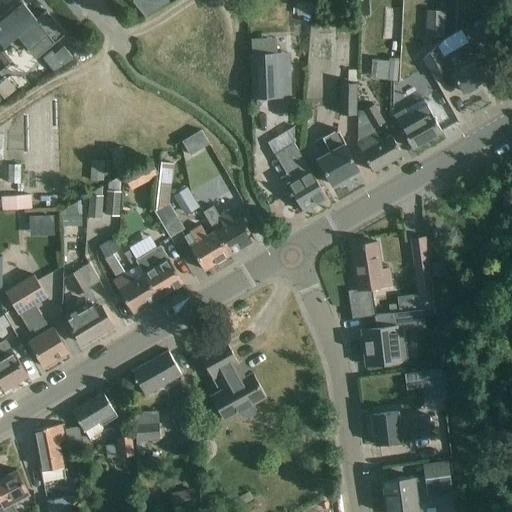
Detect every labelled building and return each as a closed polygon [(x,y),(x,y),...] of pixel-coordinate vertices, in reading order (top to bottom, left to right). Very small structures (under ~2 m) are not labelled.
[(55,43),(66,34),(47,10),(37,19),(22,1),(23,0),(22,0),(20,0),(0,17),(0,18),(0,19),(2,18),(3,20),(0,22),(0,42),(4,47),(9,43),(13,45),(17,47),(21,46),(25,44),(29,49),(47,34),(55,43)] [(132,0),(144,17),(167,0),(132,0)] [(309,0),(303,0),(294,0),(294,14),(309,15),(309,0)] [(395,36),(396,10),(384,10),(382,35),(395,36)] [(445,12),(427,11),(426,37),(443,37),(445,12)] [(297,25),(297,38),(307,38),(307,25),(297,25)] [(74,38),(67,44),(75,54),(82,48),(74,38)] [(456,49),(443,57),(447,65),(447,64),(449,68),(463,91),(466,90),(468,92),(477,87),(476,84),(489,77),(469,41),(455,48),(456,49)] [(448,69),(449,68),(447,64),(447,65),(443,57),(436,45),(423,58),(434,79),(449,71),(448,69)] [(53,52),(44,59),(54,71),(74,60),(64,48),(55,55),(53,52)] [(254,97),(281,96),(279,52),(252,53),(254,97)] [(397,80),(400,61),(390,59),(388,79),(397,80)] [(357,81),(357,70),(348,71),(348,81),(357,81)] [(7,78),(0,82),(0,93),(4,98),(16,89),(7,78)] [(338,83),(338,113),(354,113),(354,84),(338,83)] [(394,115),(401,128),(413,148),(442,131),(432,114),(442,108),(436,97),(426,103),(424,99),(394,115)] [(364,110),(374,128),(383,122),(373,105),(364,110)] [(317,158),(323,167),(332,185),(359,170),(344,144),(336,129),(321,137),(329,151),(317,158)] [(357,143),(363,153),(373,171),(403,154),(391,133),(380,139),(376,132),(357,143)] [(190,137),(183,141),(190,155),(198,150),(190,137)] [(280,178),(284,185),(294,202),(297,200),(303,211),(327,197),(294,143),(275,154),(287,174),(280,178)] [(89,158),(88,180),(104,181),(104,159),(89,158)] [(160,172),(155,211),(170,237),(184,229),(169,203),(174,162),(162,161),(160,172)] [(7,163),(6,182),(18,183),(19,164),(7,163)] [(157,173),(152,164),(148,165),(126,175),(127,187),(157,173)] [(105,215),(121,216),(122,192),(120,192),(121,176),(108,183),(108,191),(106,191),(105,215)] [(102,218),(104,196),(102,196),(103,186),(90,194),(88,217),(102,218)] [(191,186),(172,192),(179,217),(198,211),(191,186)] [(30,195),(3,197),(4,210),(31,208),(30,195)] [(62,211),(63,226),(82,226),(81,200),(62,211)] [(223,215),(242,247),(255,239),(245,222),(241,216),(232,220),(227,212),(223,215)] [(53,214),(30,215),(30,229),(54,228),(53,214)] [(215,230),(230,255),(242,247),(223,215),(220,217),(224,225),(215,230)] [(204,270),(230,255),(215,230),(206,236),(201,228),(193,232),(198,241),(190,245),(204,270)] [(133,313),(146,305),(126,273),(125,273),(113,253),(120,249),(114,237),(99,246),(117,278),(114,280),(133,313)] [(412,239),(418,280),(419,280),(421,297),(434,295),(426,237),(412,239)] [(358,289),(392,284),(389,268),(381,269),(377,242),(352,245),(358,289)] [(160,245),(136,260),(138,264),(139,265),(159,298),(184,282),(169,258),(160,245)] [(132,268),(138,264),(136,260),(132,253),(130,250),(124,254),(132,268)] [(445,262),(433,264),(435,275),(446,274),(445,262)] [(79,294),(100,281),(89,264),(68,276),(79,294)] [(159,298),(139,265),(126,273),(146,305),(159,298)] [(69,351),(58,334),(54,327),(50,329),(35,305),(47,298),(36,280),(33,275),(6,291),(9,296),(30,331),(33,329),(37,337),(29,342),(43,367),(69,351)] [(112,325),(102,308),(101,307),(96,310),(91,301),(66,317),(82,343),(112,325)] [(367,365),(408,360),(405,330),(426,327),(424,309),(374,315),(376,328),(363,329),(367,365)] [(6,339),(0,343),(0,384),(4,390),(28,376),(18,359),(11,348),(6,339)] [(225,340),(200,354),(213,378),(218,375),(225,388),(211,396),(224,420),(238,412),(241,417),(247,418),(254,414),(256,409),(253,403),(266,396),(253,373),(245,377),(237,364),(238,363),(225,340)] [(183,374),(179,367),(169,350),(131,371),(145,396),(183,374)] [(442,384),(429,385),(430,398),(444,397),(442,384)] [(118,416),(115,411),(103,392),(72,411),(90,439),(102,432),(104,428),(103,426),(118,416)] [(398,411),(392,412),(372,414),(376,444),(402,441),(401,440),(431,436),(429,415),(399,418),(398,411)] [(135,413),(137,449),(148,449),(147,440),(158,439),(156,412),(135,413)] [(33,430),(37,450),(44,483),(66,478),(59,443),(65,441),(62,424),(33,430)] [(134,455),(131,435),(117,437),(119,457),(134,455)] [(387,511),(412,511),(418,511),(416,494),(429,492),(428,483),(450,480),(448,461),(424,465),(425,476),(384,481),(387,511)] [(29,494),(26,487),(16,470),(0,478),(0,499),(3,506),(0,507),(0,511),(18,511),(13,502),(29,494)] [(182,492),(171,494),(174,509),(185,507),(182,492)] [(249,493),(227,504),(231,511),(253,501),(249,493)] [(74,511),(72,497),(47,502),(48,511),(74,511)]
